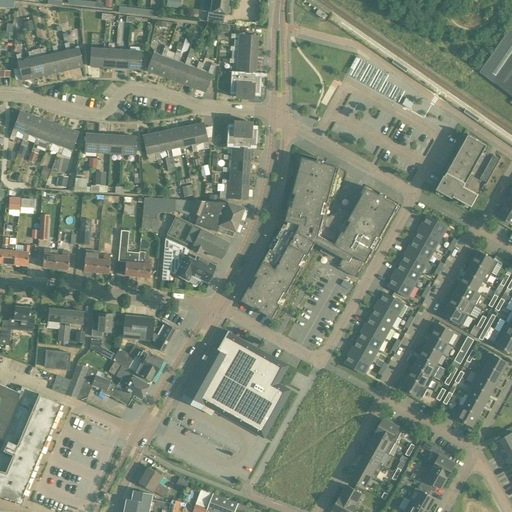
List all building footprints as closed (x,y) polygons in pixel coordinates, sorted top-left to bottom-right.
[(13,8),(13,0),(5,0),(5,8),(13,8)] [(96,0),(96,3),(95,3),(94,8),(102,8),(103,0),(96,0)] [(167,0),(166,7),(180,9),(181,0),(167,0)] [(205,0),(203,11),(210,12),(208,22),(224,24),(226,13),(229,13),(229,7),(227,7),(227,0),(205,0)] [(158,17),(159,12),(144,10),(119,7),(118,12),(158,17)] [(316,14),(325,20),(327,16),(319,10),(316,14)] [(32,21),(24,23),(26,31),(34,30),(32,21)] [(511,25),(479,72),(511,96),(511,25)] [(103,43),(103,34),(92,34),(92,43),(103,43)] [(239,39),(238,47),(256,48),(257,36),(231,34),(230,38),(239,39)] [(70,69),(82,67),(78,49),(78,46),(70,50),(68,44),(64,45),(65,49),(66,49),(70,69)] [(53,52),(58,72),(70,69),(66,49),(65,49),(58,53),(56,46),(52,47),(53,52)] [(159,75),(166,56),(168,51),(169,48),(165,46),(161,56),(154,51),(146,71),(159,75)] [(237,59),(255,60),(256,48),(238,47),(230,46),(230,51),(238,51),(237,59)] [(41,55),(46,75),(58,72),(53,52),(46,56),(44,49),(40,50),(41,55)] [(89,66),(102,67),(103,50),(91,49),(89,66)] [(114,68),(116,50),(103,50),(102,67),(114,68)] [(127,69),(128,51),(116,50),(114,68),(127,69)] [(166,56),(159,75),(170,79),(177,60),(180,52),(176,50),(173,60),(166,56)] [(141,52),(128,51),(127,69),(140,70),(141,52)] [(29,57),(34,78),(46,75),(41,55),(34,59),(32,52),(28,53),(29,57)] [(23,61),(23,62),(22,62),(20,55),(16,55),(19,69),(13,70),(14,75),(20,74),(21,81),(34,78),(29,57),(23,61)] [(177,60),(170,79),(182,84),(189,64),(191,59),(192,56),(188,55),(184,64),(177,60)] [(237,72),(255,73),(255,60),(237,59),(229,59),(229,63),(237,64),(237,72)] [(189,64),(182,84),(194,88),(201,68),(203,64),(198,62),(196,69),(189,64)] [(208,73),(201,68),(194,88),(205,92),(214,68),(215,65),(211,63),(210,66),(208,73)] [(254,76),(255,73),(237,72),(236,75),(230,75),(229,95),(234,95),(234,98),(252,99),(252,96),(259,97),(260,77),(254,76)] [(402,105),(407,107),(410,100),(406,98),(402,105)] [(31,116),(19,112),(13,129),(9,139),(13,141),(17,130),(24,135),(31,116)] [(36,140),(43,120),(31,116),(24,135),(22,140),(26,142),(29,135),(35,140),(36,140)] [(46,149),(55,125),(43,120),(36,140),(35,140),(34,145),(46,149)] [(232,144),(232,148),(250,149),(250,145),(256,146),(257,126),(251,125),(251,122),(233,121),(233,124),(227,124),(226,144),(232,144)] [(203,123),(191,126),(196,146),(203,143),(204,150),(209,149),(203,123)] [(59,149),(66,129),(55,125),(46,149),(49,150),(52,144),(59,148),(59,149)] [(196,146),(191,126),(179,129),(183,149),(191,145),(192,152),(197,152),(196,146)] [(71,153),(78,133),(66,129),(59,149),(59,148),(57,153),(61,155),(63,148),(71,153)] [(185,154),(183,149),(179,129),(167,131),(171,152),(179,148),(180,155),(185,154)] [(172,157),(171,152),(167,131),(155,134),(159,154),(167,151),(168,158),(172,157)] [(84,152),(97,153),(98,135),(85,134),(84,152)] [(160,159),(159,154),(155,134),(142,136),(147,157),(154,153),(156,160),(160,159)] [(109,153),(110,136),(98,135),(97,153),(109,153)] [(479,194),(464,186),(487,145),(468,135),(446,176),(445,175),(437,190),(453,199),(454,197),(472,207),(479,194)] [(122,154),(123,137),(110,136),(109,153),(122,154)] [(135,137),(123,137),(122,154),(134,155),(135,137)] [(223,159),(231,160),(249,161),(250,149),(232,148),(231,156),(223,155),(223,159)] [(37,154),(32,152),(28,161),(34,163),(37,154)] [(486,182),(499,158),(493,155),(480,179),(486,182)] [(172,157),(165,158),(168,172),(175,170),(172,157)] [(249,287),(242,301),(256,309),(256,307),(260,309),(259,310),(273,318),(281,305),(278,303),(284,292),(287,293),(302,267),(299,265),(305,254),(308,255),(315,243),(320,245),(329,250),(343,258),(338,268),(355,277),(364,262),(366,263),(373,249),(380,238),(394,212),(398,206),(398,205),(389,200),(385,198),(386,196),(380,193),(379,195),(367,188),(366,188),(363,194),(352,213),(349,211),(345,210),(341,210),(337,212),(334,214),(331,215),(329,216),(328,216),(326,216),(324,216),(324,215),(321,215),(323,211),(323,209),(325,202),(328,203),(328,201),(334,180),(335,174),(334,173),(333,173),(334,167),(337,167),(335,166),(323,163),(323,161),(317,160),(317,161),(311,160),(305,158),(302,157),(302,158),(305,159),(304,165),(301,164),(293,193),(293,194),(296,194),(294,200),(292,207),(289,206),(285,221),(287,222),(288,222),(287,226),(284,224),(277,238),(279,239),(277,244),(273,251),(270,249),(256,275),(256,276),(258,277),(255,284),(252,288),(249,287)] [(216,171),(222,172),(230,172),(248,173),(249,161),(231,160),(231,168),(216,167),(216,171)] [(207,166),(201,167),(203,176),(209,174),(207,166)] [(105,173),(95,172),(95,185),(105,185),(105,173)] [(225,184),(247,186),(248,173),(230,172),(230,180),(222,180),(221,184),(225,184)] [(67,178),(59,176),(57,186),(65,188),(67,178)] [(86,180),(75,179),(74,191),(85,192),(86,180)] [(246,200),(247,186),(225,184),(224,192),(219,191),(219,198),(246,200)] [(191,186),(182,188),(184,197),(192,195),(191,186)] [(19,210),(20,198),(9,198),(9,210),(19,210)] [(143,203),(142,219),(159,220),(159,219),(156,219),(157,213),(174,214),(175,211),(189,216),(191,213),(198,216),(195,223),(232,237),(243,209),(228,203),(144,198),(144,199),(143,203)] [(511,200),(508,199),(503,208),(511,212),(511,200)] [(511,212),(503,208),(498,217),(511,224),(511,212)] [(47,240),(49,216),(41,215),(39,239),(47,240)] [(421,227),(441,238),(447,226),(428,215),(421,227)] [(164,240),(189,250),(192,250),(200,254),(202,250),(221,259),(228,243),(176,217),(164,240)] [(79,245),(89,246),(91,220),(81,219),(79,245)] [(158,230),(159,220),(142,219),(142,229),(158,230)] [(441,238),(421,227),(415,239),(434,250),(441,238)] [(127,248),(128,232),(120,231),(119,247),(127,248)] [(2,250),(1,264),(14,265),(15,251),(7,251),(8,239),(2,238),(2,250)] [(434,250),(415,239),(408,251),(428,261),(434,250)] [(187,253),(189,250),(164,240),(161,280),(167,280),(168,271),(187,281),(190,276),(200,281),(201,279),(207,282),(215,267),(196,257),(194,261),(185,256),(187,253)] [(24,252),(15,251),(14,265),(27,266),(29,246),(24,245),(24,252)] [(42,268),(55,269),(56,255),(57,251),(51,250),(44,250),(42,268)] [(62,256),(56,255),(55,269),(68,270),(69,252),(62,251),(62,256)] [(98,252),(85,251),(83,272),(96,273),(97,259),(98,252)] [(408,251),(402,262),(421,273),(428,261),(408,251)] [(473,262),(472,262),(492,273),(498,262),(479,251),(478,252),(476,254),(477,255),(473,262)] [(138,254),(126,253),(124,276),(136,277),(138,264),(138,254)] [(103,260),(97,259),(96,273),(109,274),(111,256),(103,255),(103,260)] [(150,260),(144,260),(143,264),(138,264),(136,277),(149,278),(150,260)] [(421,273),(402,262),(395,274),(415,285),(421,273)] [(467,272),(466,272),(482,281),(487,271),(492,273),(472,262),(470,265),(471,265),(467,272)] [(460,283),(476,291),(482,281),(466,272),(465,275),(465,276),(461,283),(460,283)] [(415,285),(395,274),(389,286),(408,297),(415,285)] [(353,285),(344,280),(341,285),(350,290),(353,285)] [(476,291),(460,283),(459,286),(460,286),(456,293),(455,293),(454,293),(470,302),(475,305),(481,294),(476,291)] [(385,293),(378,305),(397,316),(404,304),(385,293)] [(464,312),(470,302),(454,293),(453,296),(454,297),(450,304),(449,304),(469,315),(464,312)] [(463,326),(469,315),(449,304),(447,307),(448,307),(443,315),(463,326)] [(397,316),(378,305),(371,317),(391,328),(397,316)] [(23,307),(14,306),(14,312),(9,311),(8,329),(19,330),(20,326),(32,328),(34,317),(29,316),(29,308),(27,308),(27,306),(23,306),(23,307)] [(66,310),(48,308),(46,328),(59,330),(58,341),(63,341),(64,323),(66,310)] [(68,342),(69,326),(69,323),(82,325),(83,312),(66,310),(64,323),(63,341),(68,342)] [(98,313),(97,323),(92,323),(91,336),(101,337),(102,332),(110,332),(111,315),(98,313)] [(157,319),(124,316),(122,338),(131,340),(142,345),(143,341),(151,341),(154,343),(152,346),(165,353),(178,331),(165,324),(156,319),(157,319)] [(371,317),(365,328),(384,339),(391,328),(371,317)] [(433,335),(432,334),(447,343),(453,332),(438,324),(437,324),(436,327),(437,327),(433,335)] [(486,325),(483,330),(479,338),(482,340),(490,327),(486,325)] [(384,339),(365,328),(358,340),(378,351),(384,339)] [(10,332),(1,331),(0,338),(0,344),(9,346),(10,332)] [(75,331),(74,342),(83,343),(83,332),(75,331)] [(218,350),(211,346),(184,393),(264,438),(291,390),(279,383),(280,381),(288,366),(229,333),(229,332),(229,331),(218,350)] [(426,345),(441,354),(447,343),(432,334),(430,337),(431,338),(427,345),(426,345)] [(511,339),(504,335),(498,345),(511,353),(511,339)] [(98,339),(91,339),(90,349),(100,354),(103,348),(101,347),(102,340),(98,340),(98,339)] [(378,351),(358,340),(352,352),(371,363),(378,351)] [(143,350),(134,344),(129,354),(119,349),(113,360),(122,365),(121,366),(151,382),(151,381),(163,361),(148,352),(147,353),(145,352),(143,350)] [(420,355),(435,364),(441,354),(426,345),(424,348),(425,348),(421,356),(420,355)] [(46,351),(44,368),(68,370),(69,353),(46,351)] [(371,363),(352,352),(345,364),(364,374),(371,363)] [(488,352),(482,363),(502,374),(502,373),(506,366),(508,363),(507,363),(488,352)] [(29,375),(33,366),(3,355),(0,362),(0,370),(17,377),(19,371),(29,375)] [(435,364),(420,355),(418,358),(419,359),(415,366),(414,366),(434,377),(440,367),(435,364)] [(501,377),(502,374),(482,363),(486,366),(481,376),(496,384),(500,376),(501,377)] [(133,395),(140,399),(151,382),(121,366),(116,376),(121,379),(117,386),(110,381),(100,377),(102,373),(77,364),(71,381),(57,376),(52,390),(73,398),(85,402),(91,385),(101,389),(99,392),(109,395),(127,406),(133,395)] [(434,377),(414,366),(412,369),(413,369),(409,377),(408,376),(428,388),(434,377)] [(496,384),(481,376),(476,373),(470,384),(475,386),(491,395),(490,394),(494,387),(495,387),(496,384)] [(422,398),(428,388),(408,376),(406,379),(407,380),(403,388),(422,398)] [(0,499),(20,505),(63,404),(57,402),(21,386),(18,392),(0,383),(0,499)] [(491,395),(475,386),(469,397),(485,405),(484,405),(488,397),(489,398),(491,395)] [(483,408),(485,405),(469,397),(464,407),(459,405),(479,416),(478,415),(482,408),(483,408)] [(477,419),(479,416),(459,405),(453,416),(472,426),(476,418),(477,419)] [(378,431),(377,432),(391,440),(395,443),(402,430),(384,420),(381,425),(380,425),(377,431),(378,431)] [(375,435),(370,444),(384,452),(391,440),(377,432),(377,433),(376,433),(375,435)] [(503,452),(511,446),(511,432),(497,441),(503,452)] [(426,441),(423,447),(428,449),(431,444),(426,441)] [(364,455),(364,456),(378,464),(384,452),(370,444),(365,453),(364,455)] [(511,459),(511,446),(503,452),(508,461),(511,459)] [(436,454),(429,466),(433,468),(447,476),(448,475),(452,470),(451,469),(454,464),(451,462),(454,457),(440,449),(437,454),(436,454)] [(362,459),(357,468),(371,476),(378,464),(364,456),(363,457),(362,459)] [(163,476),(162,476),(164,473),(156,468),(155,471),(149,468),(140,483),(153,491),(154,491),(164,497),(169,489),(158,483),(163,476)] [(371,476),(357,468),(352,477),(350,479),(351,479),(350,481),(357,484),(364,488),(371,476)] [(427,481),(423,479),(420,484),(431,490),(434,492),(437,487),(440,489),(446,479),(447,477),(447,476),(433,468),(427,481)] [(412,472),(410,478),(418,482),(421,477),(412,472)] [(176,485),(185,490),(189,482),(180,478),(179,479),(176,485)] [(364,488),(357,484),(354,489),(347,486),(342,495),(340,497),(341,497),(341,498),(355,505),(361,493),(364,495),(367,490),(365,489),(364,488)] [(428,495),(431,490),(420,484),(418,489),(421,491),(414,503),(428,511),(435,499),(428,495)] [(151,500),(152,495),(134,491),(132,501),(127,500),(124,511),(172,511),(174,504),(151,500)] [(207,510),(212,511),(235,511),(238,504),(213,494),(207,510)] [(333,511),(335,511),(356,511),(359,508),(355,505),(341,498),(340,499),(339,499),(336,505),(337,505),(333,511)] [(427,511),(428,511),(414,503),(410,500),(403,511),(427,511)]
